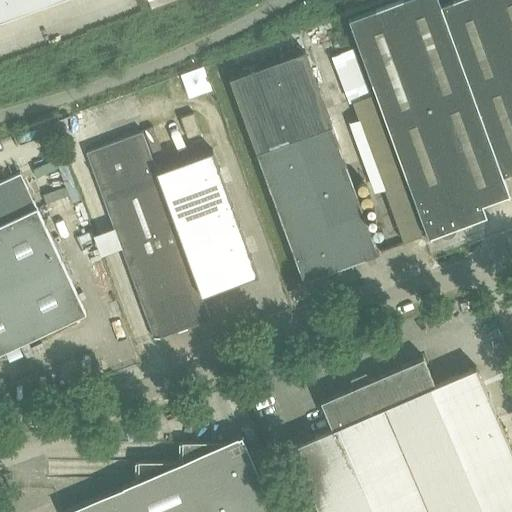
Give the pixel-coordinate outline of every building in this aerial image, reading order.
[(0,0),(0,19),(52,0),(0,0)] [(439,0),(393,0),(348,17),(428,235),(486,213),(482,202),(509,192),(502,174),(511,170),(511,0),(447,0),(440,3),(439,0)] [(230,79),(256,152),(303,279),(378,252),(331,124),(304,52),(230,79)] [(193,112),(180,117),(187,138),(201,133),(193,112)] [(86,151),(103,198),(159,177),(156,170),(142,130),(86,151)] [(183,243),(202,294),(258,274),(212,149),(156,170),(159,177),(183,243)] [(0,223),(36,207),(20,172),(0,181),(0,223)] [(103,198),(122,250),(139,244),(137,239),(150,234),(157,253),(183,243),(159,177),(103,198)] [(0,352),(86,312),(36,207),(0,223),(0,352)] [(211,318),(202,294),(183,243),(157,253),(150,234),(137,239),(139,244),(122,250),(154,339),(211,318)] [(435,383),(423,355),(370,378),(367,372),(351,379),(353,385),(320,399),(332,427),(291,445),(319,511),(511,511),(511,448),(476,365),(435,383)] [(274,511),(241,435),(226,441),(182,441),(182,460),(181,460),(137,460),(138,479),(63,511),(274,511)]
